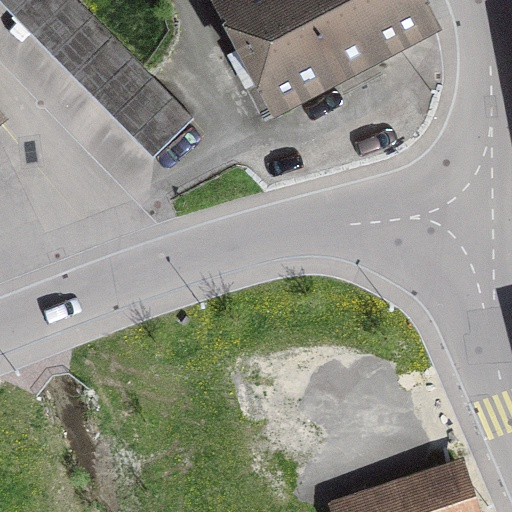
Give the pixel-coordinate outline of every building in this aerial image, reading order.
[(78,0),(0,0),(0,1),(152,158),(193,118),(78,0)] [(214,0),(272,110),(434,24),(420,0),(214,0)] [(132,511),(265,511),(318,443),(233,379),(132,511)] [(335,506),(337,511),(474,511),(458,465),(335,506)] [(0,511),(56,511),(56,477),(0,476),(0,511)]
